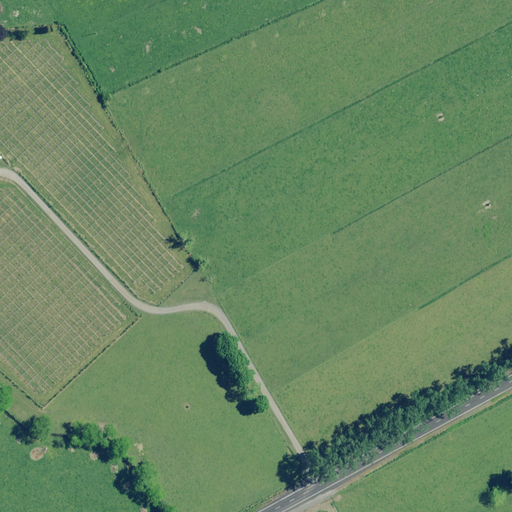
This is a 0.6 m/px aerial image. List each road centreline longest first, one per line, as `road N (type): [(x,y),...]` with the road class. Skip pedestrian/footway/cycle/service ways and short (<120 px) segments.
road 1 (track): [(320,482),(296,433),(216,336),(119,293),(0,200)]
road 2 (primary): [(511,380),(266,511)]
